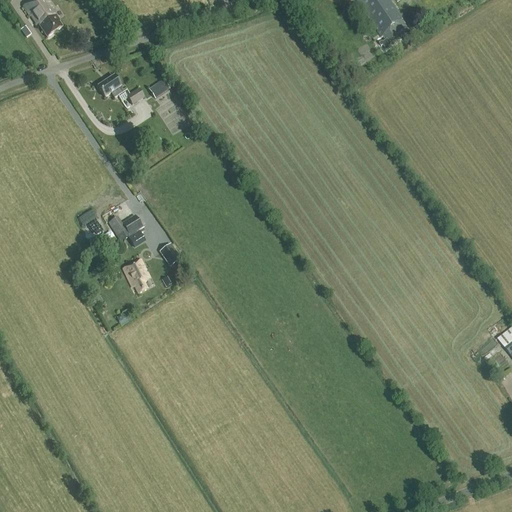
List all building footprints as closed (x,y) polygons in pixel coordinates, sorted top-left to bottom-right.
[(59,24),(61,23),(56,15),(52,9),(53,8),(47,0),(33,0),(22,8),(36,27),(38,26),(47,38),(62,28),(59,24)] [(392,48),(403,41),(399,34),(407,29),(402,21),(403,20),(389,0),(356,0),(383,39),(384,38),(386,41),(383,43),(382,42),(379,44),(381,48),(383,47),(386,51),(392,48)] [(31,35),(25,27),(20,31),(26,39),(31,35)] [(372,50),(369,51),(371,55),(368,56),(366,52),(361,55),(364,61),(375,57),(372,50)] [(111,95),(114,100),(125,93),(114,77),(98,88),(105,99),(111,95)] [(167,78),(148,91),(155,100),(170,90),(169,89),(173,87),(167,78)] [(144,98),(138,89),(126,97),(132,106),(144,98)] [(108,224),(117,238),(120,243),(143,229),(135,216),(121,225),(117,218),(108,224)] [(141,234),(130,241),(134,249),(145,242),(141,234)] [(181,260),(170,245),(159,253),(170,268),(181,260)] [(143,282),(150,279),(141,260),(122,270),(132,289),(135,287),(138,294),(147,290),(143,282)] [(167,278),(162,281),(166,288),(171,285),(167,278)] [(511,328),(497,340),(511,358),(511,328)]
